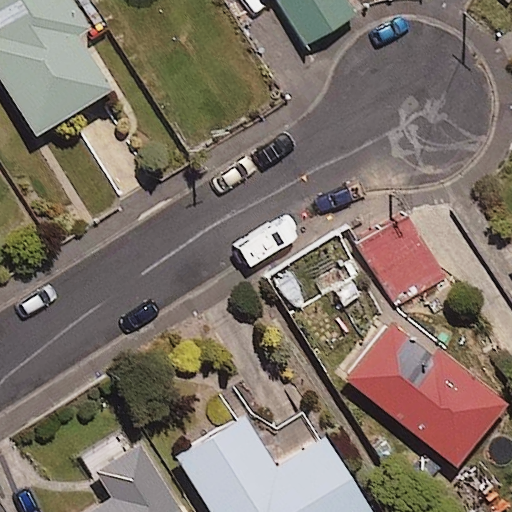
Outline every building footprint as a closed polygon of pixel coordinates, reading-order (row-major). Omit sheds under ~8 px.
[(83,19),(70,0),(0,0),(0,80),(28,126),(104,79),(71,27),(83,19)] [(349,10),(343,0),(277,0),(300,39),(349,10)] [(442,272),(405,213),(358,242),(395,301),(442,272)] [(500,396),(389,305),(337,369),(448,460),(500,396)] [(268,459),(236,407),(169,448),(209,511),(351,511),(364,504),(317,428),(268,459)] [(180,511),(134,436),(87,464),(105,492),(71,511),(180,511)]
